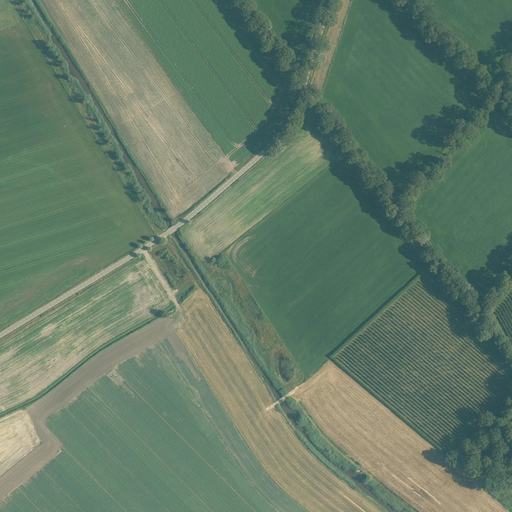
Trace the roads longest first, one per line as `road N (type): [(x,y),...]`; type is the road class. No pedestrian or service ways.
road 1 (unclassified): [(0,334),(176,227),(283,135),(333,0)]
road 2 (track): [(306,83),(511,357)]
road 3 (track): [(406,0),(488,87),(486,103),(403,208)]
road 4 (track): [(288,395),(323,438),(415,511)]
